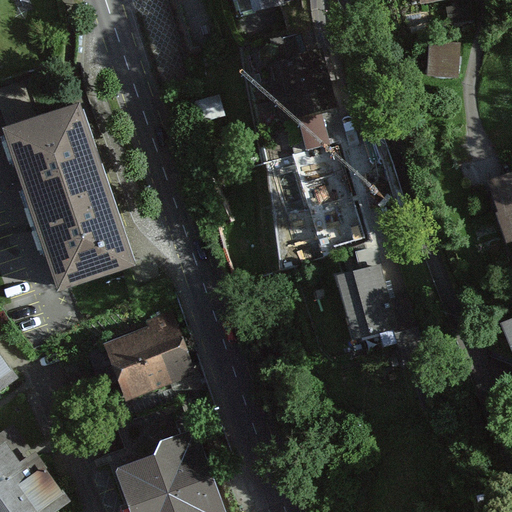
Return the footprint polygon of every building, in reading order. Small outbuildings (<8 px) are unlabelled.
[(286,0),(237,0),(245,26),(291,13),(286,0)] [(469,11),(455,17),(461,29),(474,22),(469,11)] [(463,49),(434,46),(431,77),(460,80),(463,49)] [(320,59),(273,74),(290,128),(338,112),(320,59)] [(81,113),(2,141),(60,302),(139,274),(81,113)] [(511,179),(495,186),(511,234),(511,179)] [(382,267),(341,278),(358,341),(416,326),(409,299),(392,304),(382,267)] [(156,332),(111,350),(133,403),(198,377),(173,316),(153,324),(156,332)] [(0,403),(26,385),(0,348),(0,403)] [(436,373),(417,378),(424,407),(443,402),(436,373)] [(170,455),(126,471),(141,511),(237,511),(206,429),(165,444),(170,455)] [(0,511),(67,511),(78,504),(45,459),(32,468),(17,447),(0,458),(0,511)]
